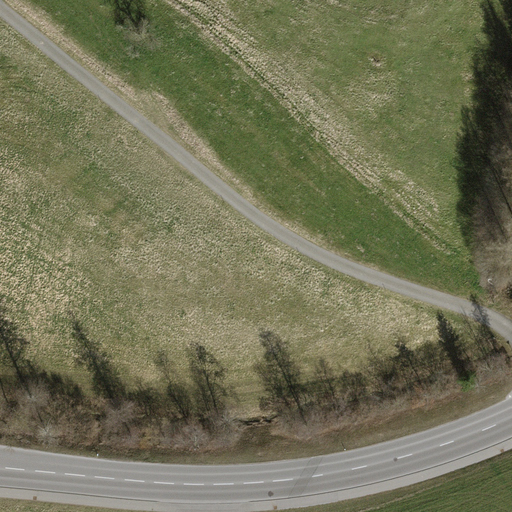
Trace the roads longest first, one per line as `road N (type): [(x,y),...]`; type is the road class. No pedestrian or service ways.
road 1 (track): [(511,332),(290,237),(0,8)]
road 2 (secondary): [(511,417),(367,466),(257,482),(0,467)]
